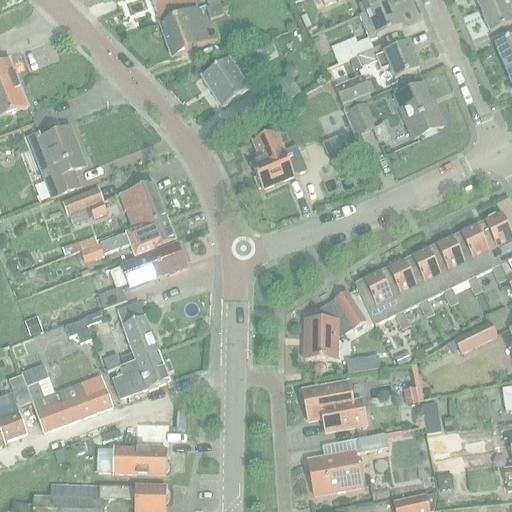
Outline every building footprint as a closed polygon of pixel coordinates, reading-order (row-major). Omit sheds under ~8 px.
[(153,0),(161,18),(197,3),(195,0),(153,0)] [(359,0),(366,14),(391,3),(389,0),(359,0)] [(475,0),(480,9),(501,0),(475,0)] [(511,0),(501,0),(480,9),(490,33),(511,24),(511,16),(509,9),(511,7),(511,0)] [(391,3),(366,14),(376,39),(402,28),(391,3)] [(210,20),(224,15),(220,4),(206,9),(210,20)] [(172,56),(208,43),(197,12),(161,25),(172,56)] [(511,38),(495,46),(507,73),(511,70),(511,38)] [(338,65),(361,56),(373,51),(373,50),(368,40),(356,45),(354,39),(331,48),(338,65)] [(373,51),(361,56),(365,67),(377,62),(380,71),(389,68),(394,79),(419,69),(409,43),(386,53),(383,46),(373,50),(373,51)] [(221,108),(248,89),(228,59),(200,77),(221,108)] [(0,64),(0,90),(18,84),(9,61),(0,64)] [(271,111),(299,93),(289,76),(261,94),(271,111)] [(370,96),(363,78),(336,89),(343,106),(370,96)] [(18,84),(0,90),(0,117),(27,107),(18,84)] [(413,140),(443,127),(434,107),(432,108),(422,86),(395,97),(413,140)] [(360,135),(374,128),(364,107),(350,113),(360,135)] [(69,128),(39,140),(38,136),(27,140),(40,174),(51,170),(54,179),(45,182),(51,199),(79,189),(72,172),(84,168),(69,128)] [(296,146),(283,152),(275,132),(252,142),(261,161),(252,165),(257,178),(254,180),(259,190),(262,189),(262,191),(294,177),(294,176),(307,171),(296,146)] [(330,162),(353,152),(345,134),(322,143),(330,162)] [(133,231),(166,218),(152,182),(118,195),(133,231)] [(98,190),(63,203),(68,216),(89,208),(93,221),(108,215),(98,190)] [(503,284),(506,282),(507,282),(511,292),(511,272),(507,264),(511,261),(511,237),(501,214),(476,227),(503,284)] [(150,251),(175,242),(166,218),(133,231),(134,232),(99,245),(104,256),(145,240),(150,251)] [(476,227),(452,238),(479,295),(482,294),(475,279),(491,271),(498,286),(503,284),(476,227)] [(452,238),(428,250),(455,307),(458,305),(451,291),(467,283),(474,298),(479,295),(452,238)] [(145,284),(184,268),(175,245),(121,266),(130,292),(146,286),(145,284)] [(455,307),(428,250),(404,261),(431,318),(434,317),(427,302),(443,295),(450,309),(455,307)] [(404,261),(380,273),(407,330),(410,329),(403,314),(419,306),(426,321),(431,318),(404,261)] [(407,330),(380,273),(355,285),(375,327),(395,318),(402,333),(407,330)] [(103,310),(126,302),(121,288),(98,296),(103,310)] [(305,321),(304,362),(337,362),(337,335),(351,326),(353,331),(365,324),(346,294),(335,301),(335,302),(316,315),(315,322),(305,321)] [(124,366),(157,353),(138,302),(117,310),(132,353),(120,358),(123,366),(124,366)] [(80,346),(91,342),(84,322),(65,328),(69,339),(76,336),(80,346)] [(461,356),(497,338),(490,324),(454,342),(461,356)] [(127,374),(112,379),(120,401),(168,383),(157,353),(124,366),(127,374)] [(379,358),(346,362),(348,375),(380,371),(379,358)] [(43,434),(66,425),(53,394),(42,398),(36,384),(48,380),(43,366),(20,375),(43,434)] [(75,385),(87,417),(110,408),(97,377),(75,385)] [(324,435),(366,427),(361,402),(352,403),(348,384),(302,392),(308,423),(323,420),(327,422),(331,421),(332,432),(324,433),(324,435)] [(66,425),(87,417),(75,385),(53,394),(66,425)] [(511,388),(502,390),(505,413),(511,412),(511,388)] [(414,390),(404,392),(408,408),(418,406),(414,390)] [(25,435),(12,402),(0,406),(0,435),(3,443),(25,435)] [(438,407),(424,409),(427,437),(441,435),(438,407)] [(139,443),(166,443),(167,425),(139,424),(139,443)] [(385,436),(357,441),(359,455),(387,450),(385,436)] [(461,450),(458,436),(431,441),(436,476),(450,473),(447,453),(461,450)] [(165,477),(166,452),(136,451),(136,456),(118,455),(117,466),(136,466),(135,476),(165,477)] [(361,489),(355,454),(307,462),(314,498),(361,489)] [(451,479),(437,480),(439,494),(453,492),(451,479)] [(35,498),(34,511),(98,511),(99,500),(134,501),(133,511),(164,511),(165,489),(99,487),(69,487),(69,486),(51,486),(51,498),(35,498)] [(395,511),(426,511),(424,499),(394,505),(395,511)]
